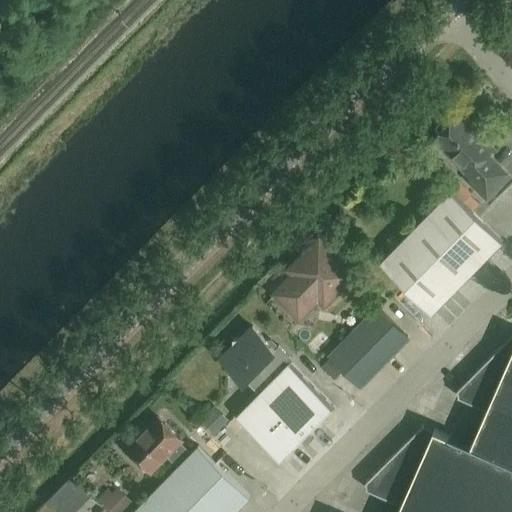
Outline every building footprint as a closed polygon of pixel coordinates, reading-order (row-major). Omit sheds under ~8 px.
[(476,126),(460,110),(451,120),(447,116),(444,116),(437,123),(437,126),(441,130),(433,138),(435,139),(436,138),(468,170),(463,175),(487,199),(509,176),(487,154),(493,147),(474,128),(476,126)] [(502,239),(451,189),(381,260),(432,310),(502,239)] [(319,239),(294,264),(299,268),(275,293),(292,310),(299,317),(311,304),(318,297),(324,303),(340,286),(336,282),(350,269),(330,250),(319,239)] [(408,335),(379,306),(330,356),(359,384),(408,335)] [(270,381),(237,414),(284,460),(336,407),(290,361),(293,358),(279,344),(276,347),(272,343),(272,338),(267,338),(253,325),(241,337),(234,337),(234,344),(222,356),(231,365),(231,375),(241,375),(245,379),(256,367),(270,381)] [(367,486),(367,487),(401,502),(396,511),(511,511),(511,332),(457,388),(458,389),(459,394),(458,395),(486,407),(470,442),(425,423),(425,422),(424,421),(365,480),(366,481),(367,486)] [(215,434),(229,419),(215,405),(201,420),(215,434)] [(140,435),(139,434),(126,447),(150,471),(166,455),(180,441),(182,439),(159,416),(140,435)] [(233,511),(250,495),(198,445),(132,511),(233,511)] [(53,502),(63,511),(79,511),(96,495),(77,477),(53,502)] [(115,511),(124,511),(137,500),(121,484),(104,500),(115,511)]
